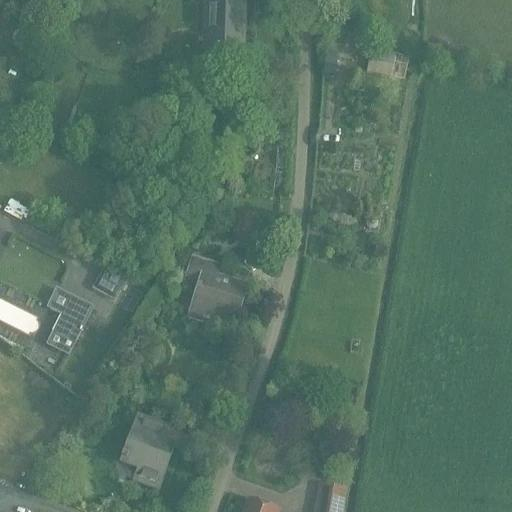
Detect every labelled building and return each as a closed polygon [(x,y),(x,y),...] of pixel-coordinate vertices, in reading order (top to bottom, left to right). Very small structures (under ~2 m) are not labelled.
[(204,0),(203,51),(241,53),(242,0),(204,0)] [(325,51),(323,77),(336,78),(338,52),(325,51)] [(114,303),(126,281),(103,269),(91,291),(114,303)] [(194,300),(187,321),(230,335),(244,290),(188,272),(183,288),(194,292),(192,299),(194,300)] [(55,291),(46,310),(61,318),(46,349),(68,360),(93,311),(55,291)] [(322,409),(318,431),(339,435),(343,412),(322,409)] [(134,483),(156,491),(172,449),(161,445),(166,431),(137,420),(123,458),(121,458),(119,462),(125,465),(126,463),(140,468),(134,483)] [(319,488),(314,511),(341,511),(345,492),(319,488)] [(271,511),(248,503),(244,511),(271,511)]
